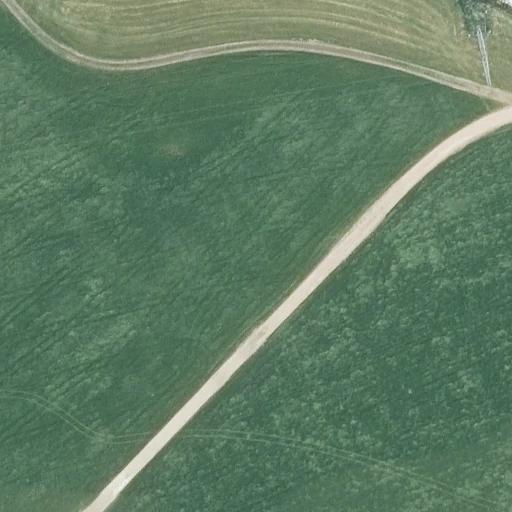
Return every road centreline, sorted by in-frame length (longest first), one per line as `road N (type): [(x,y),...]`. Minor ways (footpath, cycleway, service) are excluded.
road 1 (track): [(511,114),(454,143),(406,180),(92,511)]
road 2 (track): [(511,101),(379,58),(291,41),(119,71),(73,61),(5,0)]
